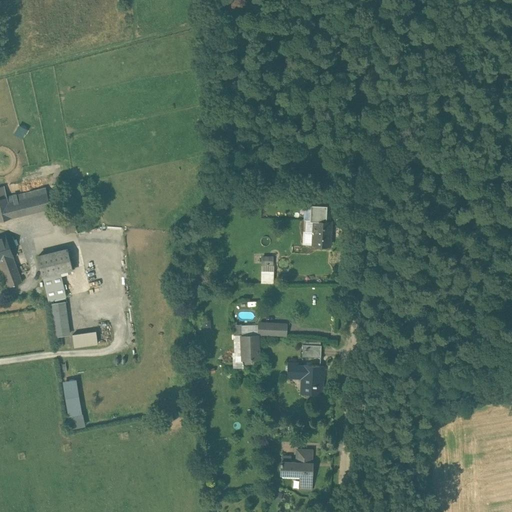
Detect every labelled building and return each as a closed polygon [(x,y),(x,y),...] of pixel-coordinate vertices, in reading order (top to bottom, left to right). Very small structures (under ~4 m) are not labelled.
[(7,196),(5,185),(0,185),(0,219),(50,208),(45,187),(7,196)] [(309,220),(314,220),(326,221),(326,205),(310,204),(309,220)] [(326,221),(314,220),(312,245),(329,246),(331,221),(326,221)] [(4,235),(0,237),(0,262),(12,258),(4,235)] [(67,249),(37,256),(42,276),(59,272),(72,269),(67,249)] [(274,257),(261,257),(262,265),(274,264),(274,257)] [(21,282),(12,258),(0,262),(0,266),(8,287),(21,282)] [(42,276),(46,292),(64,288),(59,272),(42,276)] [(71,334),(65,301),(49,304),(56,337),(71,334)] [(284,325),(260,324),(260,333),(284,334),(284,325)] [(77,346),(101,344),(100,331),(76,332),(77,346)] [(257,336),(241,337),(242,364),(251,363),(251,358),(259,358),(257,336)] [(322,345),(302,344),(302,357),(322,358),(322,345)] [(326,364),(287,364),(287,379),(300,379),(300,395),(325,396),(326,364)] [(74,428),(88,426),(82,394),(68,397),(74,428)] [(296,461),(281,460),(280,475),(300,475),(299,491),(312,491),(313,448),(296,448),(296,461)] [(282,492),(273,490),(271,499),(280,501),(282,492)]
